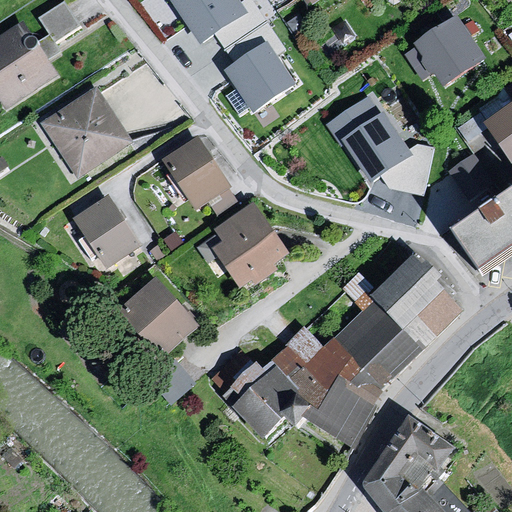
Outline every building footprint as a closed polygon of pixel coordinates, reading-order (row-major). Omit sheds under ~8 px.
[(242,4),(239,0),(171,0),(170,1),(201,48),(217,37),(250,15),(242,4)] [(250,15),(217,37),(226,51),(268,22),(252,0),(247,0),(242,4),(250,15)] [(81,27),(65,2),(40,19),(51,36),(56,44),(81,27)] [(488,60),(459,17),(415,46),(417,48),(406,55),(424,82),(435,75),(444,89),(488,60)] [(226,51),(236,65),(269,44),(277,58),(288,51),(268,22),(226,51)] [(24,23),(0,38),(0,97),(9,111),(60,77),(49,61),(38,44),(24,23)] [(56,44),(51,36),(38,44),(49,61),(62,53),(56,44)] [(277,58),(269,44),(236,65),(225,72),(254,115),(297,86),(277,58)] [(97,89),(43,123),(78,178),(132,143),(97,89)] [(383,115),(370,97),(327,126),(341,147),(344,145),(373,187),(383,180),(415,158),(410,151),(385,114),(383,115)] [(511,103),(483,123),(511,164),(511,103)] [(233,189),(200,138),(164,161),(197,212),(210,204),(219,218),(239,204),(231,191),(233,189)] [(418,145),(410,151),(415,158),(383,180),(390,190),(424,197),(434,149),(418,145)] [(0,173),(9,168),(3,158),(0,160),(0,173)] [(511,194),(453,235),(482,276),(511,255),(511,194)] [(109,198),(74,221),(108,271),(143,248),(109,198)] [(254,204),(216,231),(225,243),(213,251),(242,292),(292,257),(254,204)] [(184,244),(177,233),(164,241),(172,252),(184,244)] [(161,245),(151,252),(158,262),(168,256),(161,245)] [(416,260),(374,299),(377,302),(424,353),(465,312),(416,260)] [(157,279),(118,313),(161,362),(201,329),(157,279)] [(424,353),(377,302),(337,339),(367,372),(353,386),(360,391),(371,387),(374,387),(382,393),(424,353)] [(367,372),(337,339),(325,349),(306,328),(274,361),(279,368),(235,409),(265,442),(286,421),(298,430),(304,422),(312,409),(320,414),(341,379),(353,386),(367,372)] [(172,405),(198,385),(179,361),(153,381),(172,405)] [(385,395),(382,393),(374,387),(371,387),(360,391),(353,386),(341,379),(320,414),(312,409),(304,422),(357,452),(378,408),(376,408),(385,395)] [(456,452),(412,420),(366,485),(366,489),(383,511),(444,511),(425,491),(433,481),(438,485),(447,474),(442,470),(456,452)]
